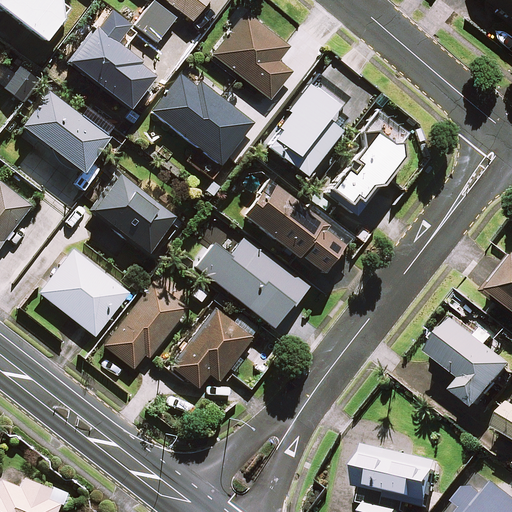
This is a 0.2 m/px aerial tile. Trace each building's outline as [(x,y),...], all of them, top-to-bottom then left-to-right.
[(68,7),(59,0),(0,0),(0,6),(43,40),(68,7)] [(175,16),(153,0),(134,25),(156,41),(175,16)] [(205,0),(164,0),(190,20),(205,0)] [(511,0),(493,0),(497,3),(493,7),(511,23),(511,0)] [(287,46),(245,12),(211,54),(267,99),(290,70),(276,58),(287,46)] [(154,73),(95,26),(69,59),(128,106),(154,73)] [(40,77),(22,63),(4,87),(22,101),(40,77)] [(323,77),(347,97),(336,111),(354,125),(373,100),(375,98),(333,64),(323,77)] [(196,86),(180,73),(151,110),(219,164),(252,122),(200,81),(196,86)] [(338,104),(308,80),(274,123),(280,127),(267,145),(304,173),(339,128),(326,119),(338,104)] [(86,105),(79,114),(48,90),(21,124),(82,170),(105,140),(115,127),(86,105)] [(354,215),(402,154),(398,137),(403,130),(377,109),(358,133),(361,146),(351,158),(356,162),(350,170),(344,165),(324,191),(354,215)] [(174,217),(119,173),(92,207),(147,251),(174,217)] [(345,239),(266,178),(240,211),(295,254),(297,251),(321,270),(345,239)] [(0,243),(31,204),(0,180),(0,243)] [(212,241),(207,247),(194,265),(273,326),(306,284),(242,235),(228,253),(212,241)] [(127,291),(72,249),(39,292),(94,335),(127,291)] [(511,265),(493,291),(511,305),(511,265)] [(103,344),(131,366),(142,352),(148,357),(186,307),(152,281),(103,344)] [(233,321),(215,307),(169,365),(197,387),(209,372),(217,378),(256,329),(238,315),(233,321)] [(511,364),(511,362),(456,319),(430,352),(465,379),(456,390),(479,407),(511,364)] [(511,405),(499,427),(511,434),(511,405)] [(436,460),(364,446),(355,487),(366,489),(361,511),(398,511),(400,502),(427,507),(436,460)] [(0,511),(51,511),(55,502),(44,498),(48,487),(22,477),(18,488),(0,482),(0,511)] [(493,489),(479,477),(460,502),(468,508),(465,511),(511,511),(511,490),(500,481),(493,489)]
